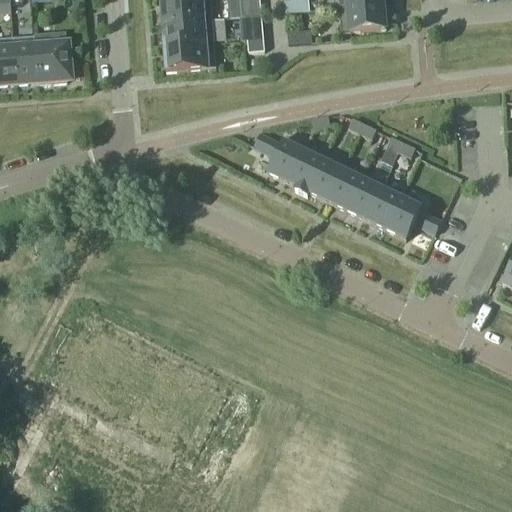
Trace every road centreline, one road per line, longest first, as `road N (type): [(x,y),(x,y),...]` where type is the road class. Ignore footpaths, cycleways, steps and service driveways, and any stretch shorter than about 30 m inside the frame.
road 1 (residential): [(124,154),(139,190),(430,328)]
road 2 (residential): [(112,0),(124,154)]
road 3 (residential): [(492,213),(430,328)]
road 4 (residential): [(124,154),(0,192)]
